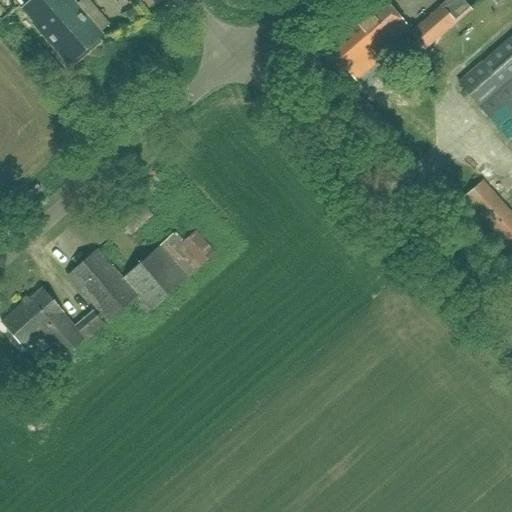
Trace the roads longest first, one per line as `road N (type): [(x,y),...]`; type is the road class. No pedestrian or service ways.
road 1 (unclassified): [(511,345),(240,52)]
road 2 (unclassified): [(0,258),(240,52)]
